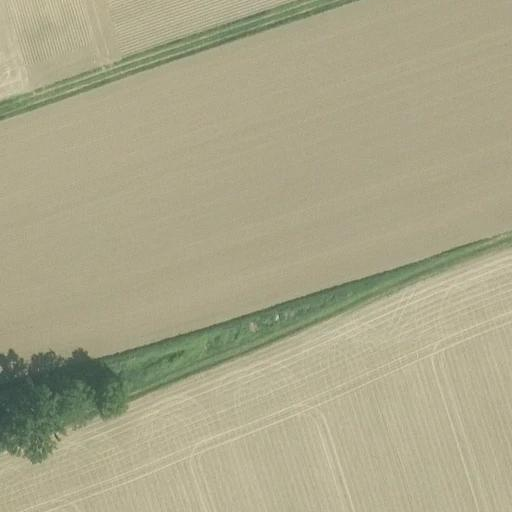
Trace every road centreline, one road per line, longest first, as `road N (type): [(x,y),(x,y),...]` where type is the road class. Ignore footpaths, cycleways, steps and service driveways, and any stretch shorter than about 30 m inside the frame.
road 1 (track): [(0,439),(279,338),(511,239)]
road 2 (track): [(0,109),(319,0)]
